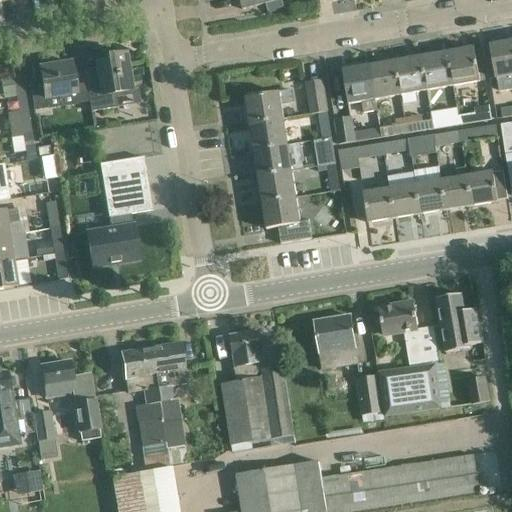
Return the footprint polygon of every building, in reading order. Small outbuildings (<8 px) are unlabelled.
[(495,79),(511,76),(511,41),(489,45),(495,79)] [(446,53),(452,87),(479,82),(473,48),(446,53)] [(420,58),(425,91),(452,87),(446,53),(420,58)] [(107,61),(94,63),(96,71),(84,73),(90,112),(116,108),(114,93),(131,90),(125,54),(106,57),(107,61)] [(394,62),(400,96),(425,91),(420,58),(394,62)] [(394,62),(369,66),(375,100),(376,100),(400,96),(394,62)] [(41,83),(29,85),(33,111),(43,109),(41,101),(76,96),(71,64),(39,69),(41,83)] [(362,103),(364,114),(377,112),(375,100),(369,66),(343,71),(349,105),(362,103)] [(310,115),(327,112),(322,81),(305,84),(310,115)] [(19,112),(26,110),(22,84),(15,86),(19,112)] [(251,125),(284,119),(282,106),(294,104),(292,90),(246,98),(251,125)] [(511,107),(500,110),(502,119),(511,117),(511,107)] [(26,110),(19,112),(23,136),(30,135),(26,110)] [(327,112),(310,115),(310,116),(317,114),(322,140),(331,138),(327,112)] [(473,113),(457,116),(459,126),(475,123),(473,113)] [(448,117),(432,120),(434,130),(450,127),(448,117)] [(337,145),(354,143),(350,118),(333,120),(337,145)] [(256,151),(288,145),(284,119),(251,125),(256,151)] [(424,122),(405,125),(406,135),(425,132),(424,122)] [(511,123),(500,125),(502,134),(503,140),(511,138),(511,123)] [(397,126),(379,129),(380,139),(399,136),(397,126)] [(495,126),(458,132),(460,143),(497,137),(495,126)] [(379,129),(355,133),(357,143),(380,139),(379,129)] [(458,132),(433,136),(435,147),(460,143),(458,132)] [(30,135),(23,136),(27,161),(34,160),(30,135)] [(433,136),(407,140),(409,152),(410,152),(411,158),(436,154),(435,147),(433,136)] [(319,167),(326,166),(335,164),(331,138),(322,140),(322,141),(315,142),(319,167)] [(407,140),(382,145),(384,156),(409,152),(407,140)] [(260,177),(293,171),(288,145),(256,151),(260,177)] [(382,145),(338,152),(341,172),(360,169),(358,160),(384,156),(382,145)] [(42,194),(58,193),(56,155),(41,155),(42,194)] [(112,230),(86,235),(92,268),(139,260),(133,227),(132,227),(130,215),(153,212),(144,159),(100,166),(109,219),(110,219),(112,230)] [(330,192),(340,190),(335,164),(326,166),(330,192)] [(470,206),(464,169),(455,170),(456,178),(440,181),(445,210),(470,206)] [(464,169),(470,206),(496,202),(491,172),(466,176),(465,169),(464,169)] [(264,203),(297,197),(293,171),(260,177),(264,203)] [(445,210),(440,181),(414,185),(419,215),(445,210)] [(414,185),(389,189),(394,219),(419,215),(414,185)] [(368,223),(394,219),(389,189),(363,193),(368,223)] [(264,203),(269,229),(278,227),(281,245),(312,240),(309,222),(302,223),(297,197),(264,203)] [(49,231),(58,229),(54,203),(45,205),(49,231)] [(0,238),(9,238),(7,225),(19,223),(17,210),(0,212),(0,238)] [(58,229),(49,231),(53,255),(62,254),(58,229)] [(9,238),(0,238),(0,264),(21,261),(19,246),(10,248),(9,238)] [(62,254),(53,255),(57,278),(66,276),(62,254)] [(23,260),(21,261),(0,264),(0,290),(20,287),(19,277),(23,276),(22,266),(24,266),(23,260)] [(469,349),(468,345),(481,343),(476,310),(463,312),(460,296),(437,300),(446,352),(469,349)] [(410,368),(440,364),(434,328),(418,330),(413,303),(378,309),(383,336),(404,333),(410,368)] [(314,322),(319,355),(322,370),(358,364),(355,349),(350,316),(314,322)] [(261,349),(259,332),(230,336),(237,382),(222,385),(231,447),(232,446),(233,453),(253,449),(252,443),(293,436),(282,366),(277,367),(273,347),(261,349)] [(162,424),(170,467),(187,464),(184,447),(175,448),(171,422),(180,421),(177,400),(172,401),(170,387),(185,385),(183,372),(184,372),(179,345),(148,350),(162,424)] [(162,424),(148,350),(121,354),(125,381),(127,394),(142,391),(144,406),(134,408),(143,471),(170,467),(162,424)] [(99,440),(93,401),(89,376),(72,378),(70,362),(41,367),(46,399),(72,394),(74,404),(80,442),(99,440)] [(440,364),(410,368),(379,373),(387,419),(452,408),(444,363),(440,364)] [(0,449),(19,447),(17,437),(34,434),(28,400),(11,403),(9,390),(12,389),(14,386),(13,378),(10,376),(7,377),(6,373),(0,373),(0,449)] [(378,376),(355,380),(361,417),(384,414),(378,376)] [(485,378),(467,381),(471,406),(489,403),(485,378)] [(49,413),(32,416),(37,443),(54,440),(49,413)] [(473,455),(321,478),(318,462),(293,465),(234,475),(240,511),(352,511),(480,492),(473,455)] [(180,511),(174,468),(112,476),(116,511),(180,511)] [(18,495),(43,490),(39,472),(15,476),(18,495)]
